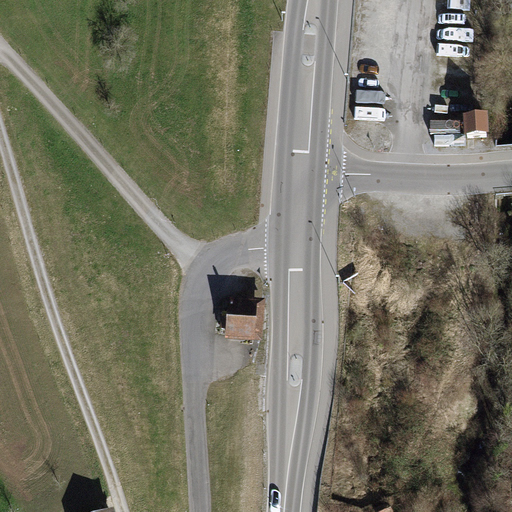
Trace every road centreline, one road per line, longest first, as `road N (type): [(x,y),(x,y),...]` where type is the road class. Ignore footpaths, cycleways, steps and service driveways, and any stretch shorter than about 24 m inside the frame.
road 1 (unclassified): [(296,248),(230,254),(204,270),(196,286),(190,329),(200,511)]
road 2 (secondary): [(284,511),(296,248)]
road 3 (unclassified): [(511,176),(300,174)]
road 4 (secondary): [(300,174),(315,0)]
